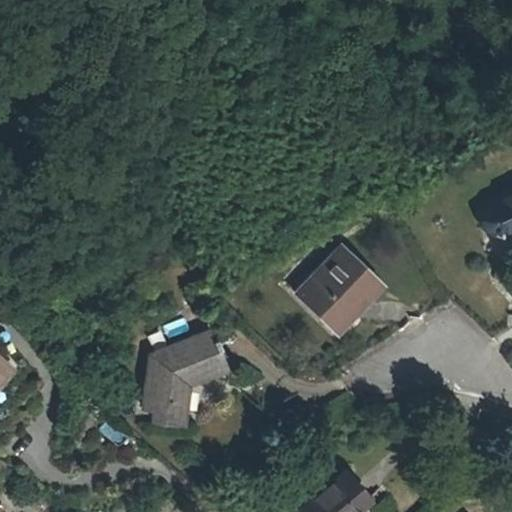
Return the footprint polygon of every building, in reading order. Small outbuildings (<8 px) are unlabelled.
[(482,229),(487,231),(487,238),(496,237),(496,230),(511,222),(511,193),(487,204),(481,209),(478,211),(475,214),(475,217),(475,221),(478,225),(482,229)] [(291,289),(323,323),(332,314),(354,291),(362,300),(376,286),(337,246),(291,289)] [(332,314),(323,323),(332,332),(341,324),(332,314)] [(150,413),(148,423),(179,427),(184,386),(223,368),(212,345),(216,344),(214,339),(210,340),(206,332),(148,358),(139,410),(150,413)] [(338,468),(290,507),(294,511),(343,511),(362,496),(338,468)]
